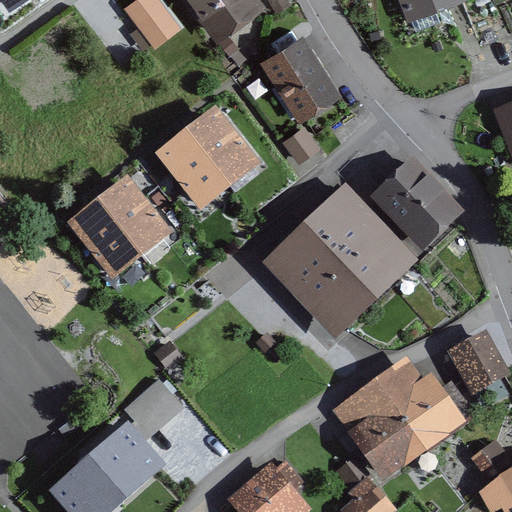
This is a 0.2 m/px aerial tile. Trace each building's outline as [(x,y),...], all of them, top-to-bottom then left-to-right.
[(155,46),(183,25),(163,0),(130,0),(124,5),(155,46)] [(268,5),(264,0),(187,0),(230,56),(240,48),(230,34),(268,5)] [(268,0),(276,13),(293,3),(290,0),(268,0)] [(401,0),(410,21),(412,20),(416,31),(441,21),(436,9),(458,0),(401,0)] [(301,121),(344,93),(305,32),(261,60),(301,121)] [(511,101),(494,109),(511,154),(511,101)] [(216,105),(186,129),(232,187),(263,163),(216,105)] [(300,162),(321,145),(304,123),(282,141),(300,162)] [(186,129),(155,154),(202,211),(232,187),(186,129)] [(424,252),(467,212),(414,157),(372,198),(424,252)] [(128,175),(97,199),(143,257),(173,233),(128,175)] [(377,301),(420,261),(347,183),(312,217),(343,249),(335,256),(377,301)] [(97,199),(67,223),(112,281),(143,257),(97,199)] [(343,249),(312,217),(263,263),(293,295),(335,256),(343,249)] [(377,301),(335,256),(293,295),(336,340),(377,301)] [(474,396),(477,394),(486,409),(511,395),(503,380),(511,374),(511,371),(488,329),(449,351),(474,396)] [(277,341),(268,331),(257,340),(266,351),(277,341)] [(153,352),(166,369),(184,354),(171,337),(153,352)] [(424,380),(408,356),(373,381),(426,455),(470,424),(434,373),(424,380)] [(385,484),(426,455),(373,381),(332,410),(385,484)] [(50,487),(73,511),(111,511),(170,457),(128,413),(50,487)] [(511,462),(511,456),(497,439),(473,459),(491,480),(511,462)] [(336,472),(351,490),(349,492),(355,500),(341,511),(342,511),(398,511),(399,511),(372,479),(374,477),(369,470),(366,472),(353,458),(336,472)] [(306,482),(286,459),(277,467),(272,461),(227,499),(238,511),(310,511),(314,509),(297,489),(306,482)] [(511,511),(511,468),(507,471),(480,493),(490,511),(497,511),(503,509),(504,511),(511,511)]
